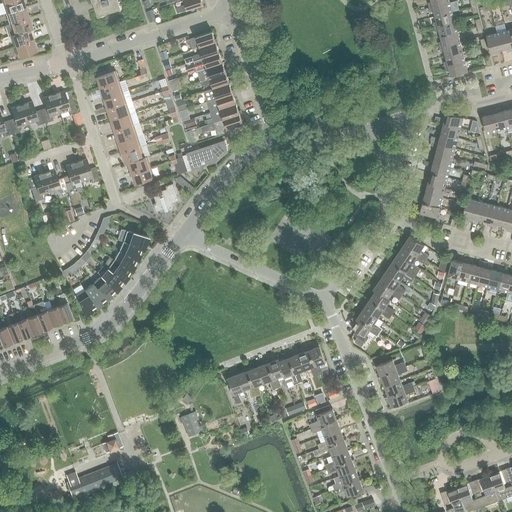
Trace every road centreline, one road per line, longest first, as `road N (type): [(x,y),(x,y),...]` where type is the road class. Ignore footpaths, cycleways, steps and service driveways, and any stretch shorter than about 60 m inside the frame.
road 1 (tertiary): [(0,372),(121,317),(183,233)]
road 2 (residential): [(404,511),(325,301)]
road 3 (residential): [(68,63),(233,10)]
road 4 (residential): [(325,301),(183,233)]
road 5 (residential): [(117,206),(68,63)]
road 6 (residential): [(408,118),(472,89),(476,105),(506,96),(502,82),(511,79)]
road 7 (tertiary): [(183,233),(266,130)]
road 8 (tertiary): [(266,130),(233,10)]
